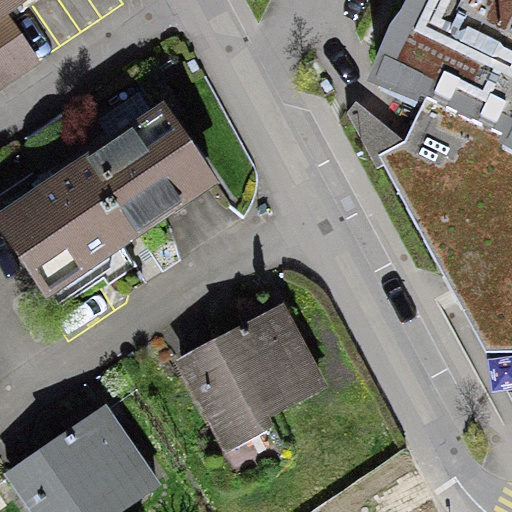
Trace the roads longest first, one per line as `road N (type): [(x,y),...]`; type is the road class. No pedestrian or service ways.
road 1 (residential): [(309,206),(0,415)]
road 2 (residential): [(309,206),(455,478),(485,511)]
road 3 (residential): [(202,0),(0,136)]
road 4 (residential): [(203,0),(309,206)]
